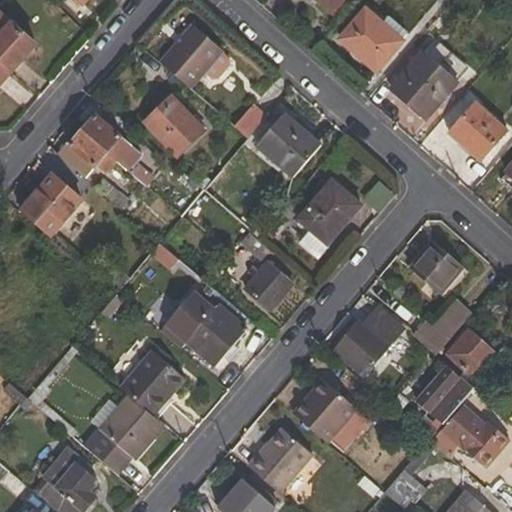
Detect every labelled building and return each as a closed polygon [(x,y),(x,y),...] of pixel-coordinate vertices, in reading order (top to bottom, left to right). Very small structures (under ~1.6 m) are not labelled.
[(316,0),(341,22),(360,0),(316,0)] [(366,11),(340,41),(376,72),(404,40),(402,39),(406,33),(388,17),(381,24),(366,11)] [(0,84),(35,45),(0,13),(0,84)] [(224,51),(195,24),(158,66),(190,93),(224,51)] [(427,119),(455,86),(420,54),(392,87),(427,119)] [(176,159),(205,131),(175,99),(145,125),(176,159)] [(479,161),(505,132),(475,105),(449,134),(479,161)] [(233,129),(246,141),(264,119),(251,107),(233,129)] [(319,148),(283,115),(257,147),(293,178),(319,148)] [(139,155),(95,117),(82,132),(107,153),(114,159),(117,161),(116,162),(125,170),(139,155)] [(69,147),(63,142),(53,154),(72,171),(76,166),(82,159),(69,147)] [(95,166),(105,175),(116,162),(117,161),(114,159),(107,153),(95,166)] [(188,163),(180,172),(202,191),(209,182),(188,163)] [(152,179),(137,165),(129,173),(145,187),(152,179)] [(81,202),(51,177),(21,213),(51,237),(81,202)] [(102,179),(94,189),(120,211),(127,202),(102,179)] [(299,221),(327,245),(360,207),(332,184),(299,221)] [(241,244),(261,261),(269,251),(249,235),(241,244)] [(438,296),(462,268),(433,242),(409,270),(438,296)] [(269,311),(290,284),(266,263),(243,289),(269,311)] [(120,271),(106,288),(114,295),(128,278),(120,271)] [(209,308),(192,293),(163,327),(184,344),(213,369),(246,331),(217,306),(212,311),(209,308)] [(468,311),(455,299),(432,326),(445,338),(468,311)] [(37,317),(49,329),(48,330),(53,334),(68,316),(51,301),(37,317)] [(217,306),(213,303),(209,308),(212,311),(217,306)] [(363,378),(403,330),(377,307),(362,324),(360,321),(334,352),(363,378)] [(412,337),(435,357),(448,341),(445,338),(432,326),(426,321),(412,337)] [(44,372),(59,353),(58,351),(34,331),(25,324),(10,342),(44,372)] [(58,351),(64,344),(53,334),(48,330),(45,333),(37,326),(34,331),(58,351)] [(446,352),(465,370),(459,377),(468,385),(478,374),(498,392),(511,375),(511,354),(502,346),(496,354),(463,326),(455,336),(458,339),(446,352)] [(179,350),(184,344),(163,327),(158,333),(179,350)] [(184,380),(152,351),(120,389),(129,397),(152,417),(165,403),(184,380)] [(424,417),(414,428),(429,442),(441,429),(461,405),(473,390),(468,385),(459,377),(427,413),(434,420),(430,423),(424,417)] [(326,386),(321,381),(309,396),(315,401),(326,386)] [(2,390),(19,406),(26,399),(8,382),(2,390)] [(34,407),(45,393),(37,386),(26,399),(34,407)] [(315,401),(309,396),(293,415),(326,444),(355,410),(326,386),(315,401)] [(153,437),(156,439),(164,428),(158,421),(152,417),(129,397),(118,408),(108,401),(90,421),(99,430),(83,448),(116,475),(130,456),(134,460),(153,437)] [(165,403),(152,417),(158,421),(170,406),(165,403)] [(441,429),(429,442),(450,460),(460,448),(476,463),(501,433),(476,411),(473,415),(463,408),(444,429),(441,429)] [(489,415),(500,426),(506,418),(494,408),(489,415)] [(311,456),(280,429),(247,468),(278,495),(311,456)] [(68,449),(31,490),(55,511),(85,511),(97,497),(92,492),(99,483),(84,470),(87,466),(68,449)] [(402,511),(406,511),(425,491),(404,472),(384,495),(402,511)] [(220,511),(271,511),(274,509),(242,481),(217,509),(220,511)] [(488,511),(466,493),(449,511),(488,511)]
